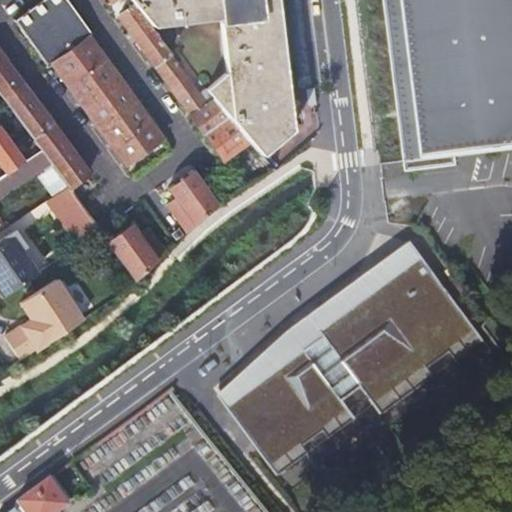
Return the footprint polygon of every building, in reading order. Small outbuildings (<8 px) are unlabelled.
[(47,57),(119,159),(155,133),(82,30),(87,27),(66,0),(32,0),(10,15),(42,61),(47,57)] [(214,98),(250,141),(262,154),(292,128),(276,0),(132,0),(153,24),(163,16),(168,23),(220,17),(227,73),(225,73),(206,88),(214,98)] [(511,0),(382,0),(403,161),(404,174),(456,168),(455,159),(511,152),(511,0)] [(224,161),(250,141),(214,98),(206,104),(133,3),(118,16),(224,161)] [(81,170),(0,54),(0,96),(13,114),(39,151),(63,182),(81,170)] [(0,174),(10,167),(0,152),(0,174)] [(196,164),(170,183),(179,195),(168,203),(188,230),(225,202),(196,164)] [(66,187),(46,201),(78,245),(98,231),(93,224),(66,187)] [(170,253),(141,215),(109,239),(138,277),(170,253)] [(0,245),(0,294),(0,295),(36,271),(12,237),(0,245)] [(218,396),(229,409),(306,352),(316,346),(327,338),(324,333),(392,282),(425,258),(413,241),(294,329),(218,396)] [(455,362),(483,342),(425,258),(392,282),(324,333),(327,338),(316,346),(306,352),(229,409),(277,477),(308,454),(303,447),(323,432),(328,439),(355,419),(342,401),(361,388),(381,416),(434,377),(428,369),(449,354),(455,362)] [(21,356),(88,319),(63,275),(15,301),(35,336),(16,346),(21,356)] [(498,351),(507,344),(488,318),(481,327),(498,351)] [(490,351),(483,342),(455,362),(449,354),(428,369),(434,377),(381,416),(388,425),(490,351)] [(284,486),(381,416),(361,388),(342,401),(355,419),(328,439),(323,432),(303,447),(308,454),(277,477),(284,486)] [(56,511),(66,505),(47,479),(15,503),(22,511),(56,511)]
